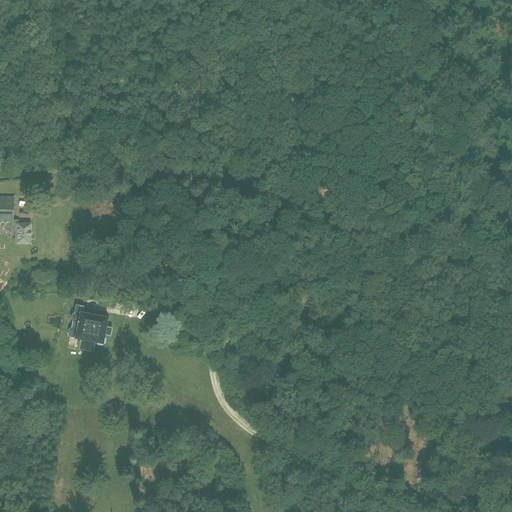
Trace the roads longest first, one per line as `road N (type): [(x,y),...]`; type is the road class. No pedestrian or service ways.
road 1 (track): [(405,242),(202,158),(113,153),(0,163)]
road 2 (unclassified): [(511,206),(416,0)]
road 3 (unknown): [(241,414),(224,381),(212,316),(195,307),(119,304)]
